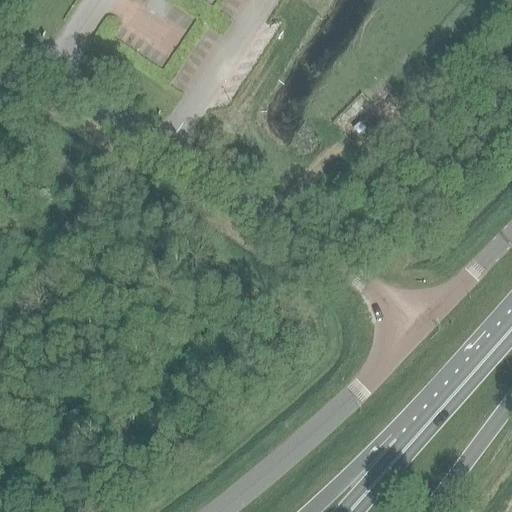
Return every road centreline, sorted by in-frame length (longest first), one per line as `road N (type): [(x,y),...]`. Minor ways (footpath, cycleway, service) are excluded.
road 1 (tertiary): [(421,324),(0,42)]
road 2 (tertiary): [(219,511),(352,399),(421,324)]
road 3 (trunk): [(459,389),(310,511)]
road 4 (trunk): [(352,511),(459,389)]
road 5 (trunk): [(429,511),(511,402)]
road 6 (unclassified): [(421,324),(511,233)]
